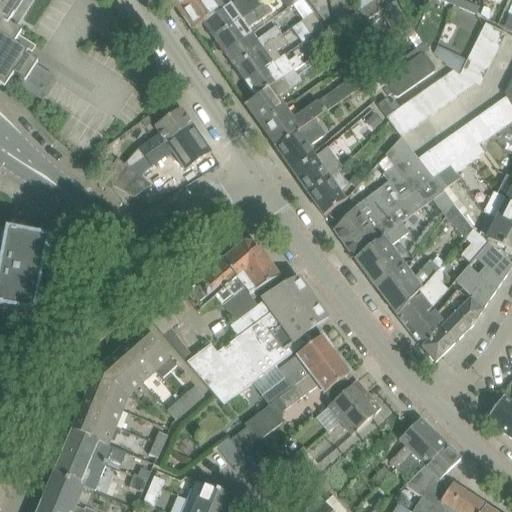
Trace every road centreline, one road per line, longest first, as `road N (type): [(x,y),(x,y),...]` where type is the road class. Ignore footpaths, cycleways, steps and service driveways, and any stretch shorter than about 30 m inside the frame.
road 1 (residential): [(436,414),(259,177)]
road 2 (residential): [(259,177),(137,0)]
road 3 (residential): [(53,421),(130,235)]
road 4 (unclassified): [(130,235),(1,147)]
road 5 (unclassified): [(130,235),(156,239),(259,177)]
